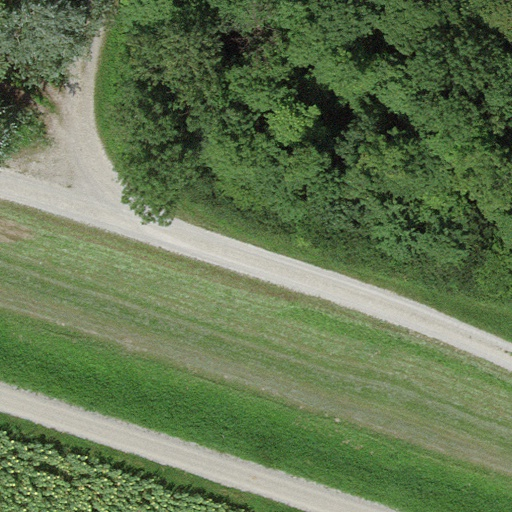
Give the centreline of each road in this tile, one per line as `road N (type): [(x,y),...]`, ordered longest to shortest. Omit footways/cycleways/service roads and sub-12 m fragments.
road 1 (track): [(0,186),(60,200),(511,360)]
road 2 (track): [(334,511),(0,400)]
road 3 (track): [(60,200),(94,0)]
